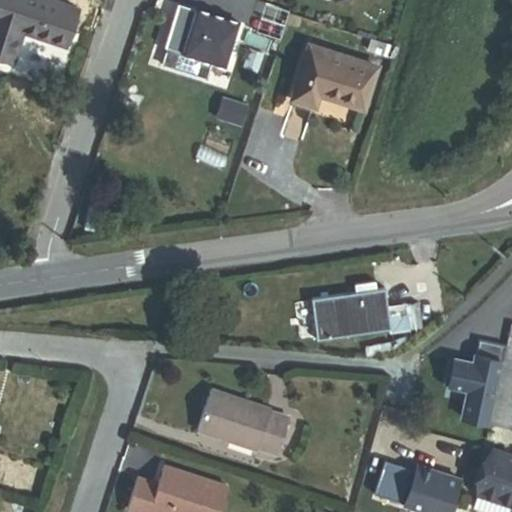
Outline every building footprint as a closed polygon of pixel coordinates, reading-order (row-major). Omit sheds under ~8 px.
[(21,30),(65,45),(76,10),(47,0),(0,0),(0,56),(11,60),(21,30)] [(158,44),(220,62),(231,24),(169,6),(158,44)] [(387,56),(392,40),(370,34),(366,50),(387,56)] [(309,90),(353,103),(366,61),(301,42),(286,92),(306,98),(309,90)] [(255,70),(262,54),(250,49),(243,66),(255,70)] [(418,304),(386,308),(383,289),(374,290),(373,284),(353,286),(354,294),(335,296),(340,336),(389,330),(390,332),(422,328),(418,304)] [(340,336),(335,296),(311,299),(317,339),(340,336)] [(490,423),(511,427),(511,327),(510,327),(506,349),(503,362),(490,423)] [(490,423),(506,349),(479,342),(472,366),(446,360),(440,385),(467,391),(460,418),(490,423)] [(366,355),(383,354),(383,346),(365,348),(366,355)] [(263,448),(277,452),(287,419),(273,415),(274,410),(215,392),(201,433),(262,452),(263,448)] [(355,462),(360,447),(348,444),(344,458),(355,462)] [(511,506),(511,460),(491,453),(477,495),(511,506)] [(427,511),(450,511),(461,480),(418,466),(416,471),(385,460),(373,494),(427,511)] [(226,511),(233,491),(164,470),(158,487),(139,481),(129,511),(226,511)] [(508,511),(511,506),(477,495),(471,510),(477,511),(508,511)]
